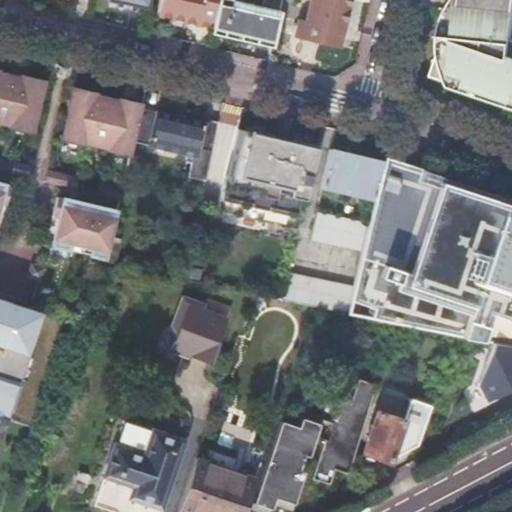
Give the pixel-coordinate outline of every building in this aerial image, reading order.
[(108,0),(108,4),(140,12),(142,0),(108,0)] [(163,0),(159,16),(213,28),(219,0),(163,0)] [(266,0),(264,9),(225,0),(219,0),(213,28),(213,30),(275,44),(285,0),(266,0)] [(344,33),(351,0),(312,0),(307,24),(324,28),(321,41),(337,45),(340,32),(344,33)] [(511,0),(457,0),(454,41),(446,38),(440,55),(433,77),(446,82),(457,85),(460,78),(482,86),(480,93),(511,104),(511,103),(511,0)] [(454,41),(457,0),(455,0),(450,9),(444,24),(441,39),(440,55),(446,38),(454,41)] [(324,28),(307,24),(299,22),(296,35),(321,41),(324,28)] [(0,120),(13,124),(13,126),(34,131),(46,79),(24,75),(23,77),(0,72),(0,120)] [(98,91),(82,87),(69,139),(86,143),(87,140),(111,146),(110,149),(132,154),(145,102),(123,97),(122,100),(97,94),(98,91)] [(190,178),(206,182),(220,122),(205,118),(204,124),(180,119),(158,114),(150,145),(190,178)] [(299,228),(318,146),(294,140),(293,142),(273,138),(274,135),(246,129),(246,131),(238,130),(219,210),(299,228)] [(383,169),(384,162),(331,150),(323,186),(376,199),(383,169)] [(1,158),(0,162),(0,168),(30,175),(32,165),(1,158)] [(47,180),(59,182),(61,171),(50,169),(47,180)] [(511,205),(493,199),(441,182),(443,176),(420,169),(417,180),(383,169),(376,199),(370,224),(369,226),(364,250),(355,287),(349,313),(482,340),(491,315),(511,321),(511,205)] [(61,171),(59,182),(78,187),(80,176),(61,171)] [(0,202),(0,201),(7,202),(11,184),(0,181),(0,202)] [(101,192),(122,197),(124,186),(103,181),(101,192)] [(52,251),(106,264),(119,209),(58,195),(54,213),(60,215),(58,223),(52,251)] [(52,221),(58,223),(60,215),(54,213),(52,221)] [(312,238),(364,250),(369,226),(370,224),(318,213),(312,238)] [(349,313),(355,287),(289,273),(282,300),(283,300),(314,306),(349,313)] [(0,511),(0,442),(8,418),(0,415),(0,393),(14,398),(21,377),(28,355),(30,348),(26,347),(36,314),(12,306),(13,301),(0,296),(0,511)] [(206,305),(184,297),(174,326),(174,328),(177,335),(172,349),(211,363),(227,320),(203,312),(206,305)] [(483,364),(472,397),(478,407),(511,388),(511,370),(503,354),(483,364)] [(28,355),(21,377),(26,379),(33,356),(28,355)] [(388,403),(401,408),(405,397),(391,392),(388,403)] [(0,393),(0,414),(8,417),(14,400),(14,398),(0,393)] [(405,397),(401,408),(398,418),(378,412),(365,452),(392,461),(392,459),(419,445),(433,406),(405,397)] [(285,426),(270,473),(306,484),(308,477),(335,485),(347,447),(285,426)] [(106,476),(135,486),(131,498),(162,508),(185,441),(154,431),(145,455),(116,446),(106,476)] [(245,511),(256,480),(196,460),(178,511),(245,511)]
